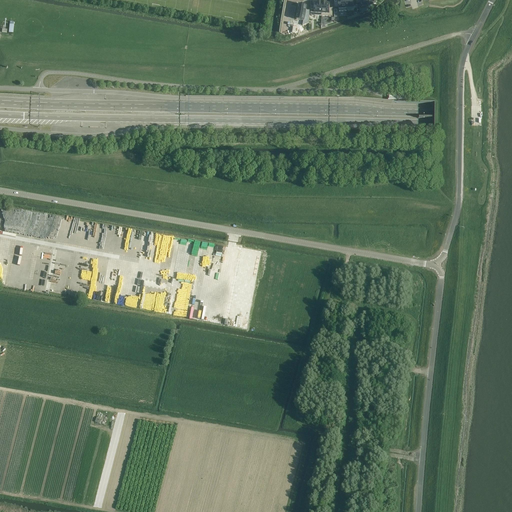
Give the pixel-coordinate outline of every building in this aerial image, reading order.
[(337,0),(339,11),(346,11),(346,9),(345,0),(337,0)] [(345,0),(346,9),(354,8),(353,0),(345,0)] [(311,6),(310,14),(321,15),(322,2),(317,2),(317,3),(314,3),(314,6),(311,6)] [(326,2),(322,2),(321,15),(332,15),(333,8),(330,8),(330,4),(326,4),(326,2)] [(306,6),(299,5),(297,19),(304,20),(303,25),(309,23),(309,11),(306,11),(306,6)]
